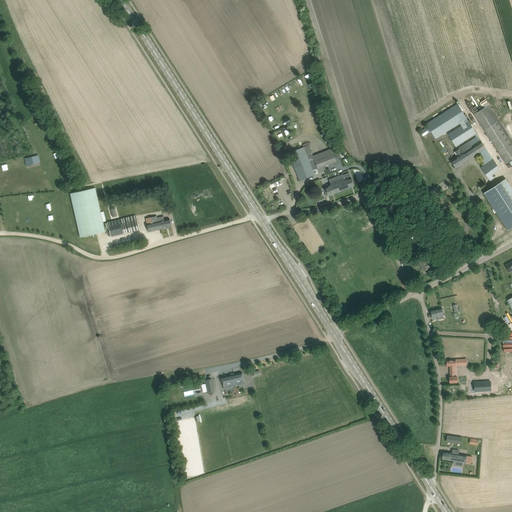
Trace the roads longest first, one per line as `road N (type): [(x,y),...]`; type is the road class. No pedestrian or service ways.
road 1 (primary): [(333,335),(121,0)]
road 2 (track): [(260,217),(116,257),(0,232)]
road 3 (unclassified): [(431,487),(442,395),(421,291)]
road 4 (primary): [(431,487),(333,335)]
